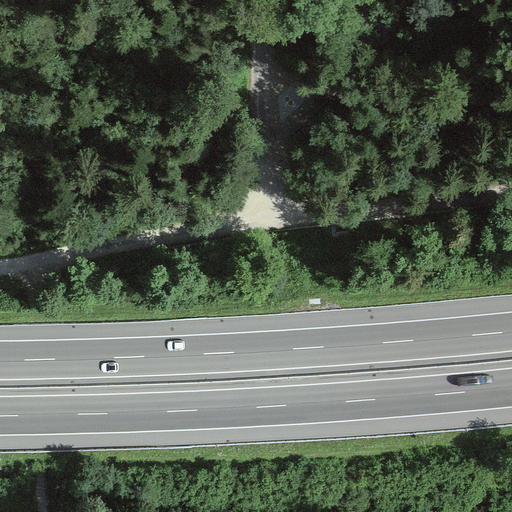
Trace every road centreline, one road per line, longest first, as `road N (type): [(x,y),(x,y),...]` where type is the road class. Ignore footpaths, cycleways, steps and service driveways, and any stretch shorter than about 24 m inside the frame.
road 1 (motorway): [(0,420),(256,412),(511,390)]
road 2 (motorway): [(511,335),(257,355),(0,363)]
road 3 (track): [(511,190),(269,217),(36,261)]
road 4 (track): [(255,0),(269,217)]
road 5 (track): [(42,476),(36,261)]
